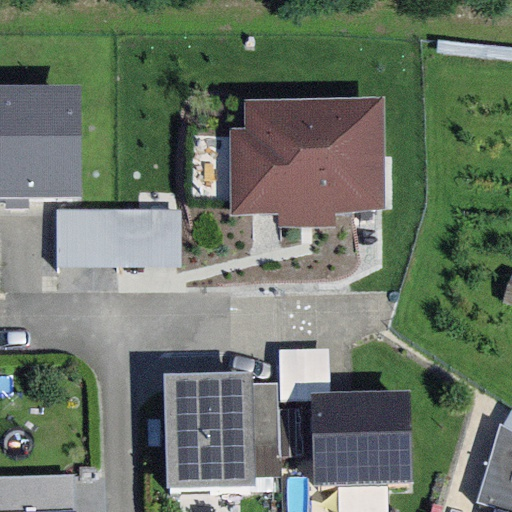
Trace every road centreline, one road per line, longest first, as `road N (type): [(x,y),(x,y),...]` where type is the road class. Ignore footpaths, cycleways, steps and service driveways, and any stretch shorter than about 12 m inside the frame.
road 1 (residential): [(133,318),(374,315)]
road 2 (residential): [(137,511),(133,318)]
